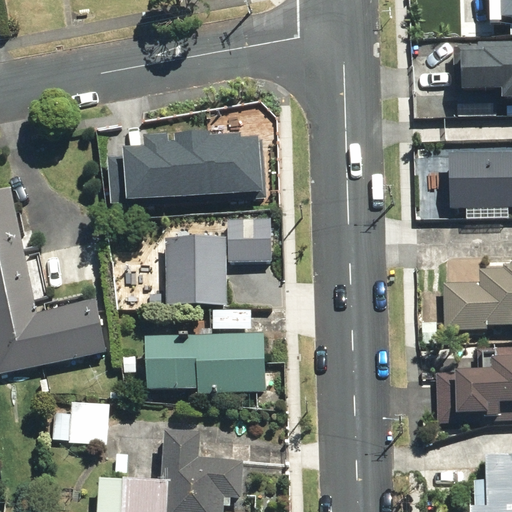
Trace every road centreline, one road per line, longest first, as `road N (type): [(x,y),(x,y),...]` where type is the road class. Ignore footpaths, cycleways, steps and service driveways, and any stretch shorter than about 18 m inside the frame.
road 1 (tertiary): [(344,27),(360,511)]
road 2 (residential): [(344,27),(0,93)]
